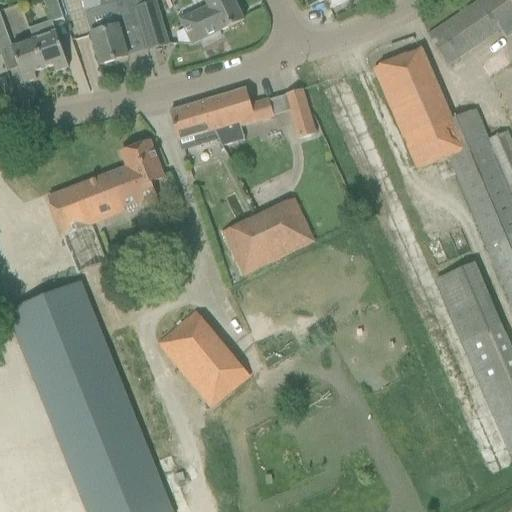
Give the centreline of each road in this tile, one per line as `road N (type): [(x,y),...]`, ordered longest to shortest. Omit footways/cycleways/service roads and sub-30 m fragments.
road 1 (residential): [(300,51),(147,97),(0,127)]
road 2 (residential): [(423,0),(300,51)]
